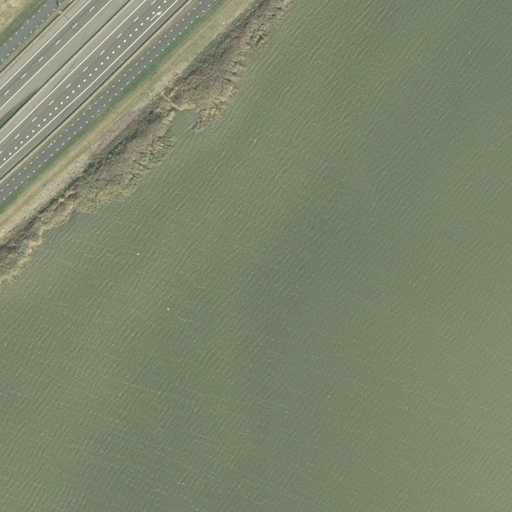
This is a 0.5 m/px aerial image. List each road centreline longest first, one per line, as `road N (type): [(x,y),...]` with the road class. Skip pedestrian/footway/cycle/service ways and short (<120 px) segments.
road 1 (unclassified): [(0,197),(209,0)]
road 2 (motorway): [(0,153),(158,0)]
road 3 (motorway): [(101,0),(0,99)]
